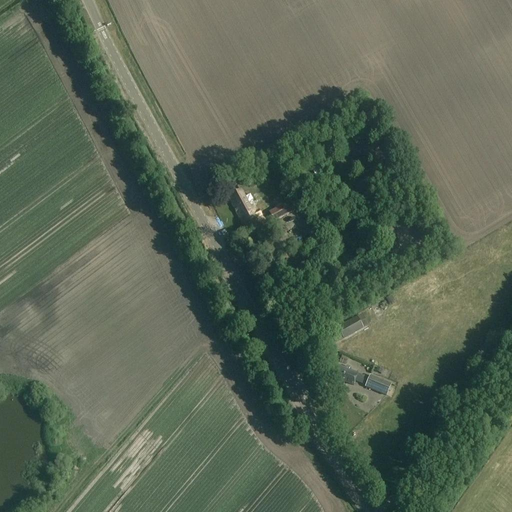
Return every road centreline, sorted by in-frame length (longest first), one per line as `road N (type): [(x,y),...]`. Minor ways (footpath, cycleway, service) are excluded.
road 1 (tertiary): [(371,511),(226,268),(87,0)]
road 2 (track): [(511,333),(379,511)]
